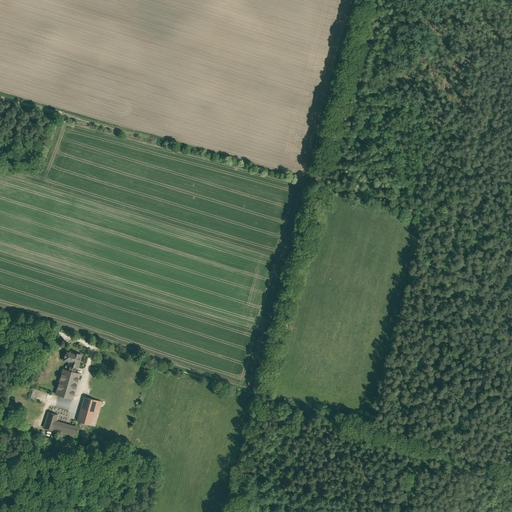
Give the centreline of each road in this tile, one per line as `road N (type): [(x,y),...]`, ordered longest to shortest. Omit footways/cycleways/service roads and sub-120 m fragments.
road 1 (track): [(265,395),(319,184)]
road 2 (track): [(0,93),(156,135)]
road 3 (track): [(237,511),(265,395)]
